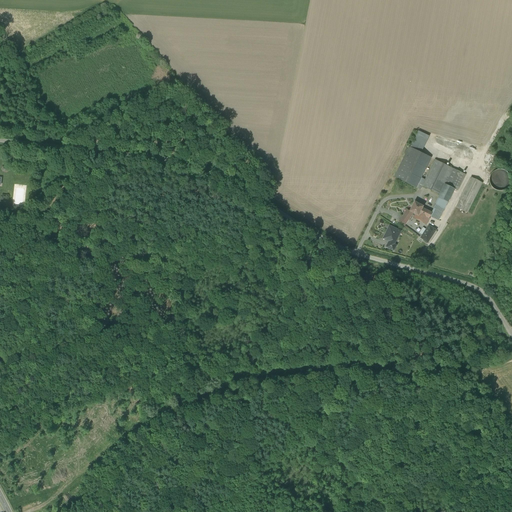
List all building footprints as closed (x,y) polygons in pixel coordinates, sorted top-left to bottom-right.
[(459,110),(453,123),(461,127),(467,113),(459,110)] [(470,129),(474,131),(480,118),(476,117),(470,129)] [(482,134),(487,137),(494,122),(489,120),(482,134)] [(418,131),(410,148),(421,153),(429,136),(418,131)] [(455,142),(449,151),(454,154),(458,146),(457,145),(461,139),(460,138),(457,143),(455,142)] [(420,190),(422,186),(425,180),(421,177),(430,158),(421,153),(410,148),(409,147),(395,177),(397,178),(398,179),(420,190)] [(422,186),(440,195),(445,184),(453,169),(435,160),(425,180),(422,186)] [(465,175),(453,169),(445,184),(454,189),(457,190),(465,175)] [(503,190),(506,188),(509,185),(510,181),(510,177),(508,173),(505,171),(501,169),(497,170),(493,172),(491,175),(489,179),(490,183),(491,186),(495,189),(499,190),(503,190)] [(456,207),(467,213),(482,183),(471,178),(456,207)] [(440,195),(438,198),(448,202),(454,189),(445,184),(440,195)] [(15,185),(15,199),(26,198),(25,185),(15,185)] [(432,213),(430,217),(433,218),(438,221),(444,208),(445,209),(448,202),(438,198),(435,204),(436,204),(432,212),(432,213)] [(414,201),(409,211),(413,213),(415,214),(418,216),(420,212),(425,214),(424,216),(429,218),(430,217),(432,213),(432,212),(422,208),(423,206),(414,201)] [(428,225),(433,218),(430,217),(429,218),(424,216),(425,214),(420,212),(418,216),(415,214),(413,218),(428,225)] [(399,222),(404,226),(408,220),(403,216),(399,222)] [(388,242),(394,244),(397,239),(396,238),(400,231),(389,225),(383,239),(388,242)] [(421,238),(428,243),(436,230),(429,226),(426,230),(423,236),(421,238)] [(386,247),(394,251),(397,245),(394,244),(388,242),(386,247)]
